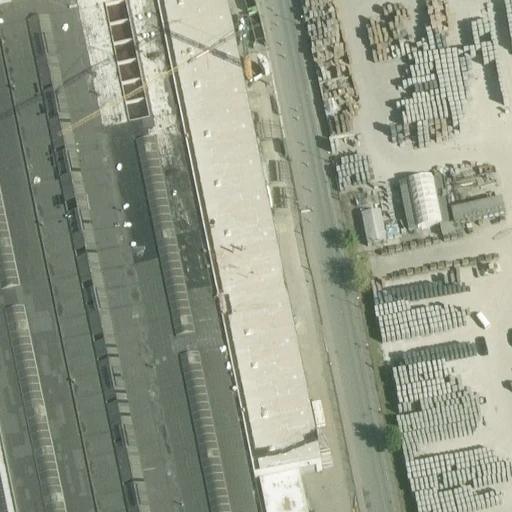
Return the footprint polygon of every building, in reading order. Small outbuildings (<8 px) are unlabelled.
[(260,511),(156,0),(130,0),(15,23),(0,26),(0,40),(95,511),(260,511)] [(0,0),(0,17),(13,14),(9,0),(0,0)] [(93,0),(9,0),(13,14),(15,23),(95,7),(93,0)] [(279,257),(226,0),(156,0),(256,485),(262,484),(301,476),(323,472),(292,318),(263,323),(255,282),(251,263),(279,257)] [(0,436),(15,511),(95,511),(0,40),(0,436)] [(411,233),(511,221),(507,180),(475,184),(477,208),(455,211),(451,177),(405,182),(411,233)] [(363,217),(366,246),(392,243),(388,214),(363,217)] [(279,257),(251,263),(255,282),(283,277),(279,257)] [(283,277),(255,282),(263,323),(292,318),(283,277)] [(15,511),(0,436),(0,511),(15,511)] [(308,511),(301,476),(262,484),(262,485),(261,485),(266,511),(308,511)]
